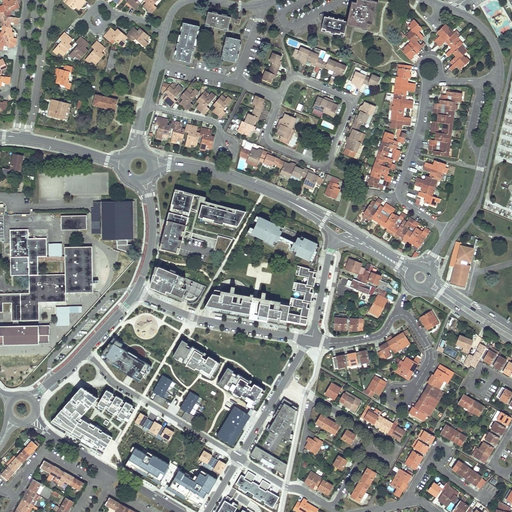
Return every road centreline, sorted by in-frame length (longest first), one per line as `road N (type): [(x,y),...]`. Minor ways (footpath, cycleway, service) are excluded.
road 1 (residential): [(85,349),(113,380),(239,458)]
road 2 (residential): [(136,292),(193,316),(311,338)]
road 3 (residential): [(179,511),(52,436)]
road 4 (residential): [(26,138),(49,0)]
road 5 (residential): [(38,0),(15,137)]
road 6 (residential): [(281,98),(270,143),(316,164),(328,159),(338,136)]
road 7 (tertiary): [(165,164),(201,168),(283,198)]
road 8 (residential): [(338,136),(345,97),(294,78),(281,98)]
